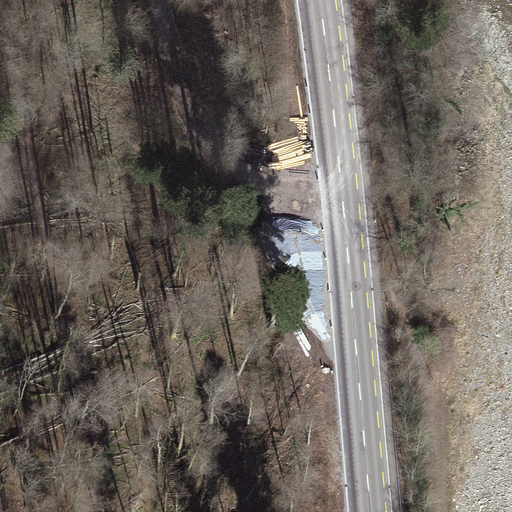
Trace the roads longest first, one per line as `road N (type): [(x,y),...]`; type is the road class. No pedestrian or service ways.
road 1 (primary): [(373,511),(319,0)]
road 2 (track): [(94,511),(93,442),(71,325),(34,199),(0,18)]
road 3 (track): [(343,203),(298,204),(227,154),(193,107),(157,0)]
